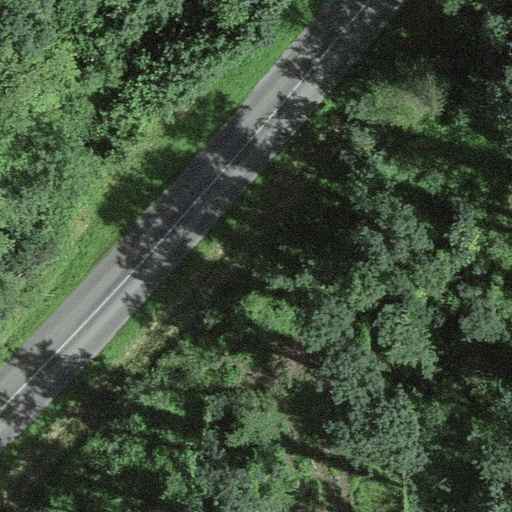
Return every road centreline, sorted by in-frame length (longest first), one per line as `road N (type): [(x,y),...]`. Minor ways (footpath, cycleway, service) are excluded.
road 1 (secondary): [(0,410),(85,338),(369,0)]
road 2 (track): [(224,174),(0,182)]
